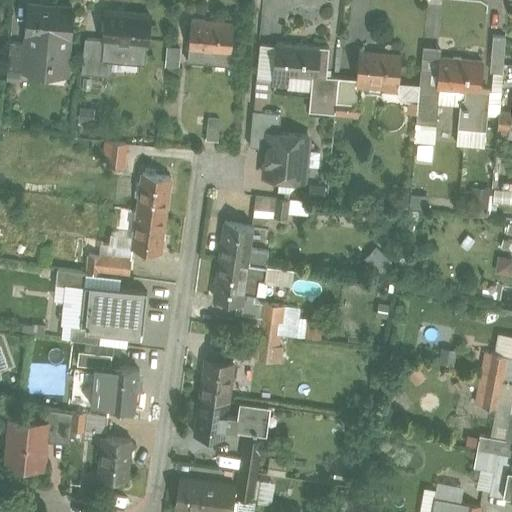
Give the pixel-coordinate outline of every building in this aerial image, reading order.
[(73,7),(30,3),(26,43),(24,70),(52,73),(53,61),(68,62),(73,7)] [(151,14),(108,9),(107,20),(103,20),(103,28),(106,28),(103,59),(113,60),(146,63),(151,14)] [(233,22),(191,19),(187,62),(229,65),(228,73),(229,73),(233,22)] [(507,35),(494,34),(491,70),(504,71),(507,35)] [(105,38),(86,37),(83,72),(111,75),(113,60),(103,59),(105,38)] [(329,45),(277,40),(274,80),(290,82),(291,72),(314,74),(326,75),(326,73),(329,45)] [(26,43),(11,41),(9,69),(24,70),(26,43)] [(164,63),(177,65),(180,46),(167,44),(164,63)] [(442,49),(424,48),(422,69),(440,70),(441,57),(442,49)] [(401,52),(359,49),(356,76),(356,83),(357,83),(383,86),(383,89),(397,90),(401,52)] [(484,61),(441,57),(440,70),(439,86),(441,86),(452,87),(452,89),(464,91),(464,88),(467,88),(465,95),(462,100),(459,127),(487,129),(491,90),(481,89),(484,61)] [(422,69),(417,121),(437,123),(441,86),(439,86),(440,70),(422,69)] [(326,73),(326,75),(314,74),(310,108),(335,110),(337,96),(339,74),(326,73)] [(356,76),(339,74),(337,96),(355,98),(357,83),(356,83),(356,76)] [(355,98),(337,96),(335,110),(335,111),(358,113),(360,98),(355,98)] [(282,111),(254,109),(251,145),(269,147),(270,130),(280,131),(282,111)] [(511,112),(501,112),(499,135),(510,136),(510,128),(511,127),(511,112)] [(220,119),(208,118),(207,138),(218,139),(220,119)] [(280,131),(270,130),(269,147),(266,175),(305,178),(309,134),(280,131)] [(126,142),(107,141),(106,153),(109,154),(108,165),(124,166),(126,142)] [(172,175),(144,171),(139,209),(167,213),(172,175)] [(511,181),(496,179),(494,200),(511,202),(511,181)] [(459,187),(459,213),(489,213),(488,186),(459,187)] [(289,198),(257,195),(255,213),(288,216),(289,198)] [(167,213),(139,209),(133,247),(162,251),(167,213)] [(255,224),(226,220),(221,256),(267,262),(269,248),(252,245),(255,224)] [(366,254),(380,269),(389,260),(376,245),(366,254)] [(102,255),(89,254),(87,271),(87,272),(100,274),(100,268),(102,255)] [(131,259),(102,255),(100,268),(129,272),(131,259)] [(267,262),(221,256),(216,294),(244,298),(245,289),(257,291),(259,276),(265,276),(267,262)] [(511,264),(511,257),(499,256),(497,271),(511,273),(511,264)] [(54,298),(61,298),(61,276),(73,276),(73,266),(55,266),(54,298)] [(143,284),(85,282),(83,324),(141,327),(143,284)] [(288,304),(264,301),(262,317),(281,319),(281,320),(286,320),(288,304)] [(281,319),(262,317),(260,329),(280,331),(281,320),(281,319)] [(280,331),(260,329),(259,342),(278,345),(279,343),(281,331),(280,331)] [(278,345),(259,342),(257,356),(281,360),(283,343),(279,343),(278,345)] [(113,351),(80,346),(78,360),(95,363),(96,360),(111,362),(113,351)] [(457,348),(442,346),(439,361),(454,364),(457,348)] [(507,352),(486,348),(481,372),(503,376),(507,352)] [(236,359),(206,355),(201,395),(202,395),(230,399),(231,399),(236,359)] [(111,362),(96,360),(95,363),(90,401),(135,407),(141,366),(111,362)] [(419,366),(409,374),(416,383),(426,375),(419,366)] [(503,376),(481,372),(476,401),(497,405),(503,376)] [(76,392),(69,391),(67,409),(74,410),(76,392)] [(88,393),(76,391),(76,392),(74,410),(86,412),(88,393)] [(230,399),(202,395),(197,430),(225,434),(227,424),(229,410),(230,399)] [(264,404),(242,401),(240,412),(229,410),(227,424),(261,429),(264,404)] [(67,409),(48,406),(47,420),(48,420),(46,440),(71,442),(73,428),(74,410),(67,409)] [(86,412),(74,410),(73,428),(85,430),(86,412)] [(47,420),(12,417),(7,462),(44,465),(46,440),(48,420),(47,420)] [(506,437),(481,432),(478,448),(511,453),(511,446),(511,439),(506,439),(506,437)] [(131,438),(103,435),(99,473),(127,476),(131,438)] [(264,437),(248,435),(243,468),(259,471),(262,450),(273,451),(274,440),(264,438),(264,437)] [(511,453),(478,448),(475,465),(494,468),(490,491),(504,493),(511,453)] [(284,475),(285,457),(268,456),(267,474),(284,475)] [(259,471),(243,468),(239,496),(255,498),(257,490),(262,491),(263,480),(258,479),(259,471)] [(220,482),(182,477),(178,506),(216,511),(220,482)] [(461,500),(437,495),(434,511),(464,511),(465,511),(459,510),(460,501),(461,500)] [(480,511),(482,505),(460,501),(459,510),(465,511),(464,511),(480,511)]
